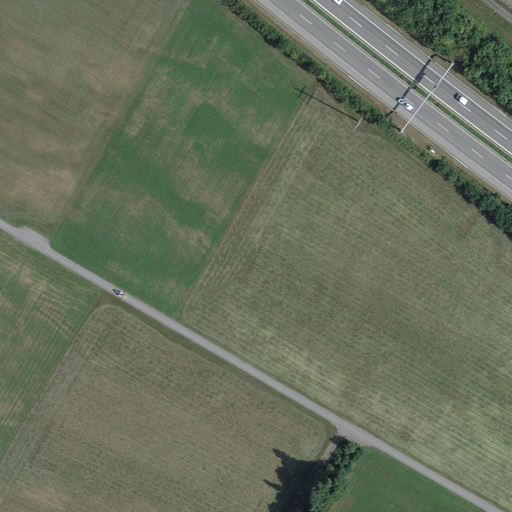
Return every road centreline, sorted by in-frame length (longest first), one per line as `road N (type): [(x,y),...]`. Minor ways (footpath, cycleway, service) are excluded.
road 1 (unclassified): [(0,222),(493,511)]
road 2 (motorway): [(282,0),(511,182)]
road 3 (motorway): [(511,142),(332,0)]
